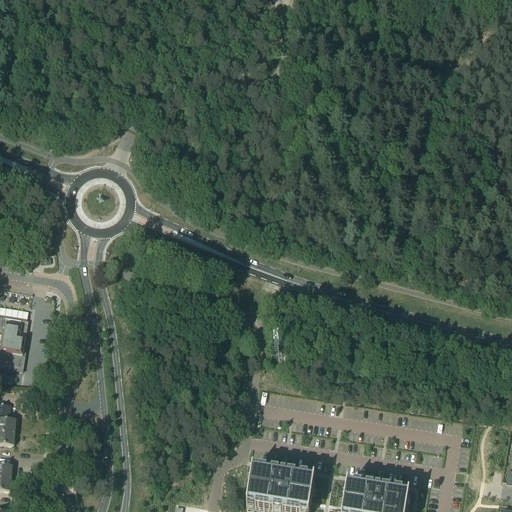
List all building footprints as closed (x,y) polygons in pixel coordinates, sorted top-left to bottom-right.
[(119,242),(118,259),(133,260),(134,249),(126,249),(126,239),(129,239),(129,246),(134,247),(134,246),(141,246),(141,237),(123,236),(123,242),(119,242)] [(0,370),(23,374),(26,357),(23,357),(28,326),(0,321),(0,370)] [(0,434),(15,436),(16,423),(9,422),(8,422),(9,415),(9,416),(10,408),(0,407),(0,434)] [(0,447),(14,449),(15,436),(0,434),(0,447)] [(0,480),(11,481),(12,468),(0,467),(0,480)] [(250,486),(246,510),(247,510),(248,506),(254,507),(253,511),(258,511),(309,511),(314,483),(287,478),(288,478),(283,477),(278,476),(278,477),(252,473),(250,481),(254,481),(254,487),(250,486)] [(0,480),(0,493),(10,494),(11,481),(0,480)] [(344,501),(342,511),(406,511),(409,498),(382,493),(377,492),(373,492),(347,488),(346,488),(345,496),(349,496),(348,502),(344,501)]
